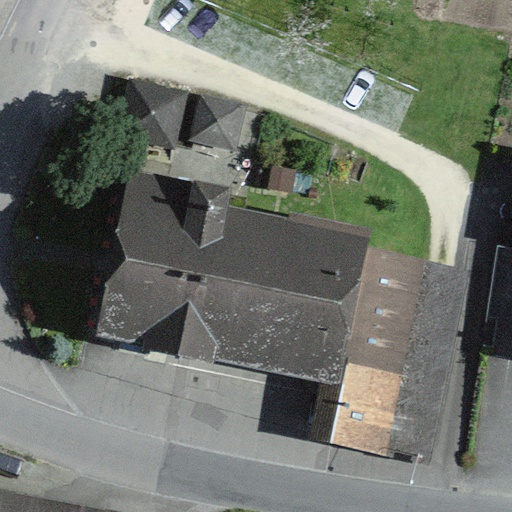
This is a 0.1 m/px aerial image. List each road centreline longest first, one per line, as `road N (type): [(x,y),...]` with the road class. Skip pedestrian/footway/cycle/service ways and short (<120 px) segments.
road 1 (unclassified): [(409,511),(210,479),(0,413)]
road 2 (residential): [(53,0),(0,122)]
